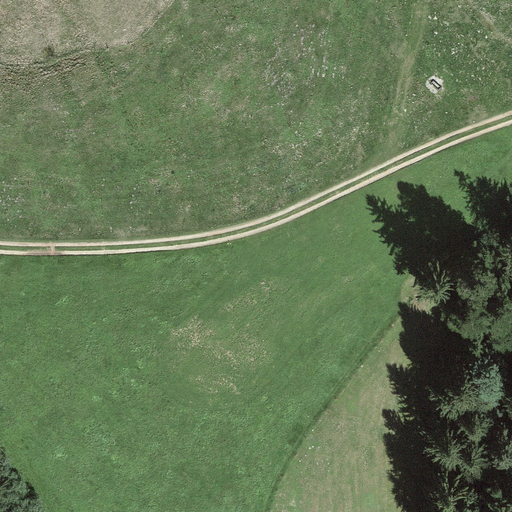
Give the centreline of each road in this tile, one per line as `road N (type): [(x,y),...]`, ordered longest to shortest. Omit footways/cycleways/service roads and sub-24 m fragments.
road 1 (track): [(511,117),(266,224),(181,242),(0,246)]
road 2 (track): [(417,0),(373,174)]
